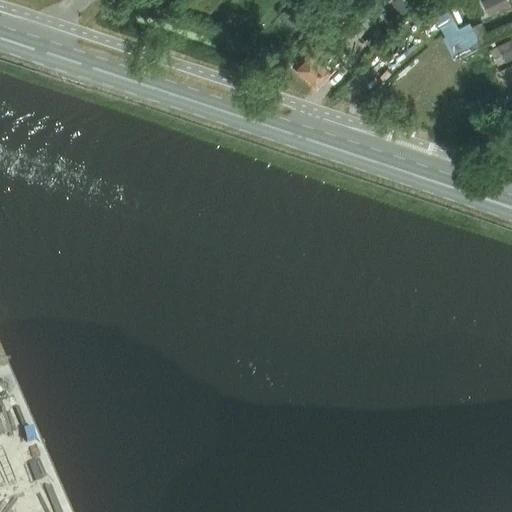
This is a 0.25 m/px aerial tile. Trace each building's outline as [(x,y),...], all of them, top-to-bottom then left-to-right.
[(416,0),(399,0),(394,5),(403,15),(418,2),(416,0)] [(493,0),(482,0),(481,1),(487,16),(498,11),(493,0)] [(444,3),(430,12),(444,37),(441,38),(453,60),(479,47),(511,31),(511,20),(486,32),(481,24),(471,28),(469,23),(459,29),(444,3)] [(350,15),(341,6),(329,17),(337,27),(350,15)] [(373,22),(358,36),(366,44),(380,30),(373,22)] [(511,40),(511,39),(489,49),(497,66),(511,59),(511,40)] [(293,64),(317,85),(335,66),(331,62),(334,59),(331,55),(328,59),(311,44),(293,64)]
